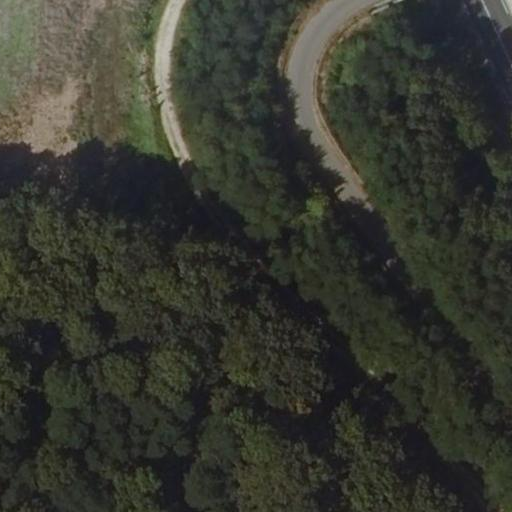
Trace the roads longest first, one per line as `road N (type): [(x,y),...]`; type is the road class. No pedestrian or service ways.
road 1 (unclassified): [(490,511),(186,179),(166,111),(176,44),(194,0)]
road 2 (unclassified): [(511,426),(299,122),(294,74),(315,25),(351,0)]
